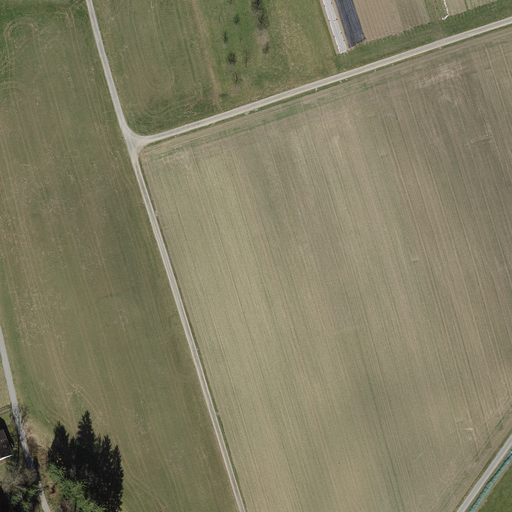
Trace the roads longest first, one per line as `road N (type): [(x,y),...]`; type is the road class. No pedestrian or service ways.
road 1 (track): [(87,0),(242,511)]
road 2 (track): [(132,146),(511,19)]
road 3 (track): [(0,339),(49,511)]
